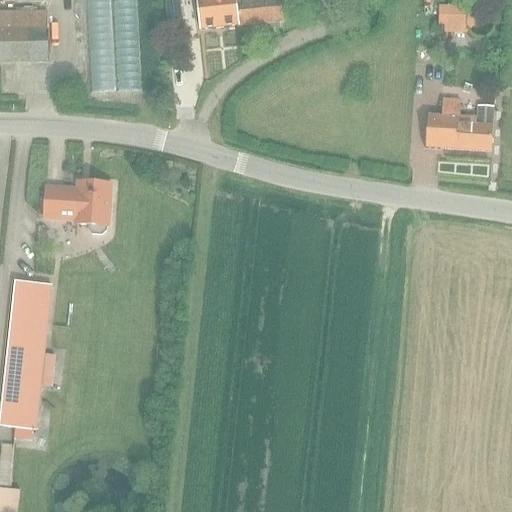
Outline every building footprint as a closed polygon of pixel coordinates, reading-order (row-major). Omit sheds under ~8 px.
[(163,0),(167,23),(181,21),(179,0),(163,0)] [(196,0),(200,32),(238,28),(234,0),(196,0)] [(235,0),(238,28),(283,23),(280,0),(235,0)] [(438,7),(438,26),(443,26),(443,34),(465,34),(473,26),(473,7),(438,7)] [(0,63),(47,63),(47,13),(0,13),(0,63)] [(425,149),(491,154),(493,128),(492,128),(494,110),(494,107),(479,107),(479,109),(479,121),(461,120),(462,105),(443,103),(442,119),(428,118),(425,149)] [(89,227),(89,232),(92,236),(101,237),(105,233),(105,228),(107,228),(110,187),(78,185),(77,192),(45,190),(43,221),(76,223),(75,226),(89,227)] [(0,428),(37,432),(52,287),(16,283),(0,428)]
